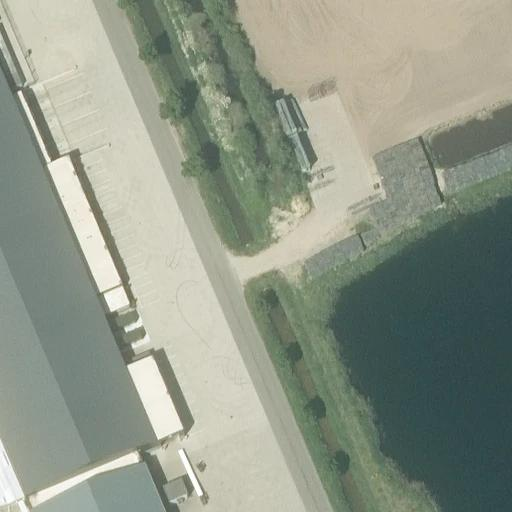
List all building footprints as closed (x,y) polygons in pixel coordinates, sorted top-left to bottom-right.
[(11,103),(0,77),(0,444),(26,505),(29,511),(53,511),(145,473),(138,460),(185,440),(155,368),(127,380),(95,304),(123,292),(70,164),(53,171),(22,98),(11,103)] [(165,218),(175,215),(167,194),(157,198),(165,218)] [(0,511),(9,511),(26,505),(0,444),(0,511)] [(161,511),(145,473),(53,511),(161,511)] [(182,503),(189,500),(183,485),(164,492),(170,508),(177,505),(178,507),(183,505),(182,503)]
